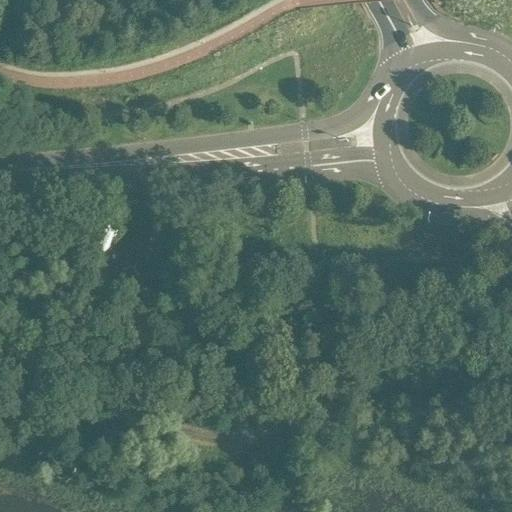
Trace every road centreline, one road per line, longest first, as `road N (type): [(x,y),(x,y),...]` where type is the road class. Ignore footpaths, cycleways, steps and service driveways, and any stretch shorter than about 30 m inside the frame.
road 1 (secondary): [(383,103),(328,128),(194,158)]
road 2 (secondary): [(194,158),(391,168)]
road 3 (secondary): [(0,171),(194,158)]
road 4 (secondary): [(391,168),(437,204),(469,206),(502,195)]
